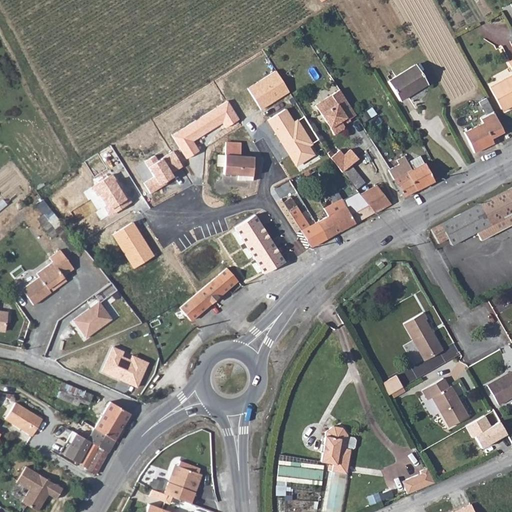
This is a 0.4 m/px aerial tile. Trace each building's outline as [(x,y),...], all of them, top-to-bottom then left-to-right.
[(511,74),(490,85),(500,106),(511,99),(511,59),(509,60),(511,65),(511,74)] [(428,84),(417,64),(389,81),(401,100),(428,84)] [(277,69),(248,87),(261,107),(289,90),(277,69)] [(346,118),(348,118),(355,114),(339,89),(315,104),(334,134),(343,128),(344,125),(343,125),(340,120),(346,117),(346,118)] [(511,99),(500,106),(502,110),(511,104),(511,99)] [(172,135),(186,156),(198,149),(193,140),(223,122),(226,126),(240,117),(229,100),(172,135)] [(300,117),(296,119),(289,106),(269,118),(297,164),(317,152),(311,143),(314,141),(300,117)] [(491,137),(497,134),(503,130),(492,110),(480,116),(483,123),(464,132),(474,152),(493,143),(491,137)] [(226,140),(224,152),(221,177),(235,178),(235,183),(249,185),(251,172),(255,169),(251,166),(251,156),(237,154),(230,153),(232,141),(226,140)] [(232,141),(230,153),(237,154),(239,142),(232,141)] [(176,149),(166,155),(176,170),(185,164),(176,149)] [(339,151),(330,158),(355,188),(364,181),(339,151)] [(158,173),(165,184),(179,175),(176,170),(166,155),(152,164),(158,173)] [(388,168),(403,197),(417,190),(434,181),(424,163),(415,167),(413,163),(410,165),(405,155),(397,159),(399,163),(388,168)] [(114,172),(95,184),(108,204),(107,205),(112,213),(133,200),(114,172)] [(145,181),(152,192),(165,184),(158,173),(145,181)] [(364,181),(355,188),(359,193),(369,188),(364,181)] [(382,182),(378,184),(392,203),(393,202),(382,182)] [(362,197),(375,212),(392,203),(378,184),(369,188),(359,193),(362,197)] [(511,187),(477,205),(431,229),(438,243),(449,237),(452,244),(478,230),(490,224),(489,221),(493,219),(491,215),(506,208),(509,214),(511,212),(511,187)] [(286,194),(279,198),(311,247),(355,223),(343,199),(342,198),(324,207),(328,215),(309,225),(291,198),(289,199),(286,194)] [(343,199),(355,223),(375,212),(362,197),(352,202),(348,196),(343,199)] [(37,204),(44,212),(38,218),(50,233),(63,222),(44,198),(37,204)] [(490,224),(478,230),(482,239),(511,223),(511,212),(509,214),(506,208),(491,215),(493,219),(489,221),(490,224)] [(255,213),(234,227),(263,272),(284,258),(255,213)] [(134,221),(114,234),(135,266),(155,253),(134,221)] [(29,301),(45,288),(42,284),(58,271),(66,264),(54,249),(30,270),(33,273),(17,287),(29,301)] [(225,268),(192,297),(197,303),(200,301),(206,308),(237,281),(225,268)] [(42,284),(45,288),(60,274),(58,271),(42,284)] [(192,297),(179,308),(191,321),(206,308),(200,301),(197,303),(192,297)] [(100,300),(73,320),(88,340),(115,320),(100,300)] [(430,318),(426,311),(405,322),(425,359),(442,350),(427,320),(430,318)] [(113,346),(101,371),(120,380),(121,376),(131,381),(130,384),(137,387),(146,368),(122,357),(124,351),(113,346)] [(511,396),(511,371),(488,384),(498,404),(511,396)] [(379,381),(386,392),(400,385),(394,373),(379,381)] [(448,386),(443,376),(423,387),(428,396),(431,395),(447,425),(466,415),(450,385),(448,386)] [(93,394),(63,381),(56,395),(77,405),(79,398),(89,402),(93,394)] [(106,400),(93,394),(89,402),(102,407),(106,400)] [(6,415),(33,433),(43,418),(17,400),(6,415)] [(42,409),(45,405),(36,400),(33,404),(42,409)] [(95,428),(116,440),(131,414),(110,402),(95,428)] [(502,421),(477,434),(484,446),(508,432),(502,421)] [(326,431),(324,444),(324,446),(326,446),(325,450),(323,450),(323,451),(320,465),(332,467),(331,474),(346,476),(350,452),(344,451),(347,435),(343,427),(333,425),(326,431)] [(87,440),(109,453),(116,440),(95,428),(87,440)] [(64,455),(96,474),(109,453),(87,440),(76,433),(64,455)] [(169,495),(190,503),(194,492),(190,490),(196,474),(187,470),(189,465),(178,461),(176,466),(170,483),(166,482),(162,493),(169,495)] [(170,483),(176,466),(173,465),(166,482),(170,483)] [(196,474),(198,469),(189,465),(187,470),(196,474)] [(37,511),(45,499),(48,495),(56,500),(62,489),(26,467),(16,482),(29,490),(22,502),(37,511)] [(411,478),(416,491),(433,483),(427,469),(420,472),(421,474),(411,478)] [(190,490),(194,492),(200,475),(196,474),(190,490)] [(401,483),(407,495),(416,491),(411,478),(401,483)] [(150,495),(166,502),(169,495),(162,493),(153,489),(150,495)] [(383,499),(394,494),(391,489),(381,493),(383,499)] [(372,504),(383,499),(381,493),(379,490),(368,495),(372,504)] [(475,511),(471,502),(447,511),(475,511)]
